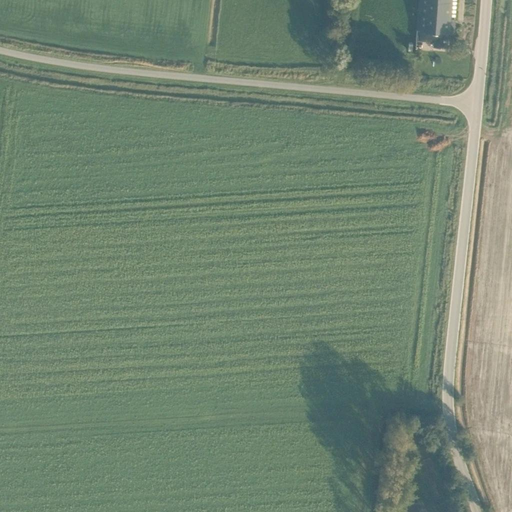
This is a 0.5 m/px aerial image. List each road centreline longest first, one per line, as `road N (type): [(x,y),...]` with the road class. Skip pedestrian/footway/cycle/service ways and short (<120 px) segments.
road 1 (unclassified): [(477,102),(151,72),(0,48)]
road 2 (tertiary): [(477,511),(447,410),(477,102)]
